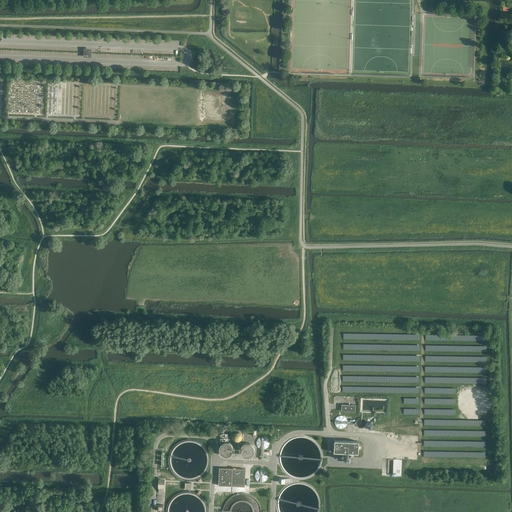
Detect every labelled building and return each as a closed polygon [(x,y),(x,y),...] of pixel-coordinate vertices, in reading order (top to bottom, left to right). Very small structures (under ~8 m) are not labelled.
[(241,436),(241,435),(241,434),(240,433),(238,432),(237,432),(235,432),(234,433),(233,434),(232,436),(233,437),(234,439),(235,440),(236,440),(238,440),(240,439),(241,438),(241,436)] [(335,440),(334,452),(359,453),(359,442),(335,440)] [(233,448),(233,447),(233,445),(232,444),(231,443),(230,442),(229,441),(227,441),(225,441),(224,441),(222,442),(221,443),(220,444),(220,445),(219,446),(219,448),(219,449),(220,451),(220,452),(221,453),(222,454),(223,454),(226,455),(227,455),(229,454),(230,454),(231,453),(232,452),(233,450),(233,449),(233,448)] [(252,447),(252,446),(252,445),(251,444),(251,443),(249,441),(247,441),(246,441),(245,441),(244,441),(242,442),(241,442),(240,444),(240,445),(239,446),(239,447),(239,448),(240,450),(240,451),(241,452),(242,452),(243,453),(244,454),(245,454),(247,454),(248,454),(249,453),(250,452),(251,451),(252,450),(252,449),(252,447)] [(402,460),(388,459),(387,474),(393,474),(393,476),(392,476),(401,476),(402,460)] [(245,469),(233,468),(219,468),(218,485),(245,487),(245,469)]
